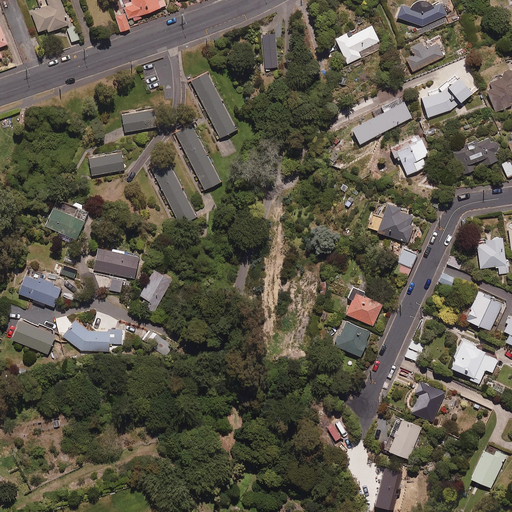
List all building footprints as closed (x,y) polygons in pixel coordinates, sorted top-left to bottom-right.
[(70,25),(60,0),(45,0),(48,6),(31,12),(39,33),(47,30),(49,33),(70,25)] [(133,19),(134,22),(142,19),(141,17),(166,7),(163,0),(130,0),(131,2),(124,5),(129,20),(133,19)] [(441,4),(439,0),(431,5),(430,3),(429,1),(428,0),(410,0),(409,1),(408,3),(408,5),(399,0),(392,12),(397,14),(393,21),(395,22),(405,27),(408,20),(421,25),(446,14),(445,12),(450,9),(446,2),(441,4)] [(130,30),(125,14),(116,17),(122,32),(130,30)] [(376,41),(378,40),(370,23),(346,34),(344,30),(333,35),(346,63),(361,55),(362,57),(379,49),(376,41)] [(79,40),(75,27),(68,30),(72,43),(79,40)] [(277,65),(274,31),(262,32),(265,66),(277,65)] [(441,45),(438,38),(423,46),(419,37),(408,43),(412,51),(404,55),(411,70),(442,55),(438,46),(441,45)] [(511,72),(510,68),(487,78),(490,84),(483,87),(493,110),(511,101),(511,72)] [(239,131),(210,73),(193,81),(219,131),(216,133),(220,141),(239,131)] [(468,88),(454,73),(440,86),(417,94),(425,116),(449,108),(458,99),(457,98),(468,88)] [(339,74),(337,82),(346,85),(349,77),(339,74)] [(410,117),(400,93),(378,103),(380,108),(348,122),(356,141),(410,117)] [(340,97),(329,100),(332,110),(343,106),(340,97)] [(157,125),(154,106),(122,111),(124,130),(157,125)] [(22,111),(19,121),(26,124),(30,114),(22,111)] [(221,179),(192,121),(175,130),(205,188),(221,179)] [(488,134),(471,141),(469,137),(460,140),(462,144),(454,147),(463,171),(472,168),(470,163),(480,159),(482,164),(497,159),(494,150),(498,148),(494,137),(490,139),(488,134)] [(427,153),(419,135),(393,147),(405,174),(425,165),(421,155),(427,153)] [(124,169),(121,150),(89,154),(92,174),(124,169)] [(511,172),(511,166),(508,158),(500,162),(506,175),(511,172)] [(196,215),(169,159),(152,167),(179,223),(196,215)] [(88,207),(55,195),(48,215),(81,227),(88,207)] [(408,223),(412,212),(397,207),(398,204),(384,199),(374,228),(407,240),(413,224),(408,223)] [(504,258),(500,234),(483,237),(483,241),(475,243),(478,267),(497,264),(498,273),(508,272),(506,258),(504,258)] [(138,251),(97,244),(93,267),(134,275),(138,251)] [(397,261),(410,266),(416,253),(400,246),(394,260),(397,261)] [(410,266),(397,261),(393,269),(406,275),(410,266)] [(173,271),(155,263),(141,291),(147,294),(143,302),(155,308),(173,271)] [(44,303),(45,301),(53,304),(60,285),(53,282),(54,279),(38,273),(37,275),(25,270),(18,290),(33,296),(32,299),(44,303)] [(456,278),(441,271),(438,281),(452,287),(456,278)] [(123,277),(112,276),(110,289),(121,291),(123,277)] [(344,310),(348,312),(372,323),(383,300),(363,291),(364,289),(352,284),(349,292),(352,293),(344,310)] [(489,328),(501,300),(481,292),(482,289),(476,287),(463,317),(489,328)] [(511,310),(509,309),(501,328),(507,331),(503,339),(511,343),(511,310)] [(372,323),(348,312),(333,341),(360,354),(366,341),(364,340),(372,323)] [(38,323),(19,316),(11,335),(46,350),(55,331),(53,330),(54,328),(38,321),(38,323)] [(83,347),(110,347),(110,344),(122,344),(121,327),(92,328),(76,316),(63,333),(83,347)] [(174,342),(150,328),(145,336),(169,350),(174,342)] [(447,364),(462,371),(470,375),(468,379),(477,383),(484,368),(491,371),(496,359),(483,353),(485,348),(460,337),(447,364)] [(407,347),(420,354),(424,345),(412,339),(407,347)] [(420,354),(407,347),(403,355),(416,362),(420,354)] [(444,390),(417,378),(412,389),(416,391),(408,409),(431,419),(444,390)] [(492,381),(490,386),(501,392),(503,387),(492,381)] [(60,417),(52,418),(53,427),(60,427),(60,417)] [(421,426),(400,417),(386,447),(407,457),(421,426)] [(492,452),(481,447),(468,476),(489,486),(505,453),(494,448),(492,452)] [(395,476),(380,472),(375,490),(390,494),(395,476)]
